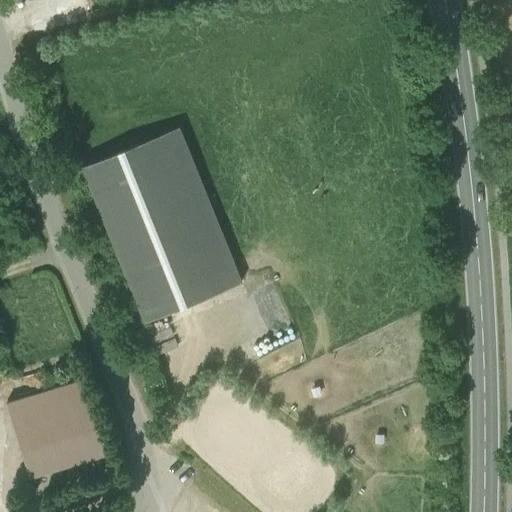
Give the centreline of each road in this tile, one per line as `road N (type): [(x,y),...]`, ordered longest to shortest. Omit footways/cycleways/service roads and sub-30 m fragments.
road 1 (primary): [(483,511),(475,227),(443,0)]
road 2 (residential): [(142,511),(136,432),(0,48)]
